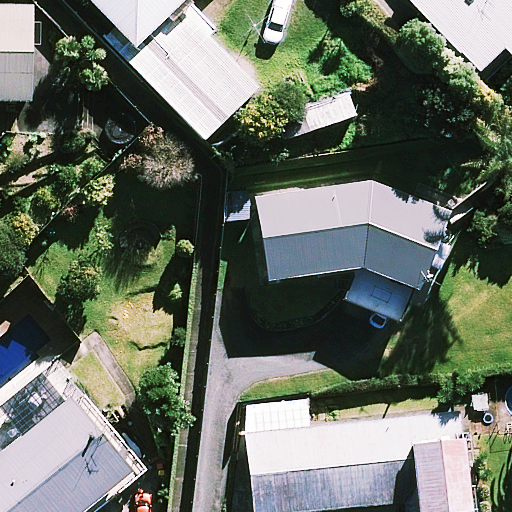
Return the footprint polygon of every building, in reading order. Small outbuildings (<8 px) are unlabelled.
[(205,144),(258,93),(212,44),(222,34),(189,0),(87,0),(117,30),(106,41),(205,144)] [(511,0),(404,0),(479,78),(505,52),(511,59),(511,57),(511,0)] [(0,104),(32,106),(36,9),(0,7),(0,104)] [(357,117),(348,95),(281,120),(289,143),(357,117)] [(373,181),(255,198),(268,285),(354,272),(342,303),(405,328),(451,211),(373,181)] [(141,511),(157,499),(75,398),(0,458),(0,511),(89,511),(96,507),(99,511),(141,511)] [(309,426),(308,404),(246,409),(254,511),(341,511),(406,507),(406,511),(473,511),(466,414),(309,426)]
